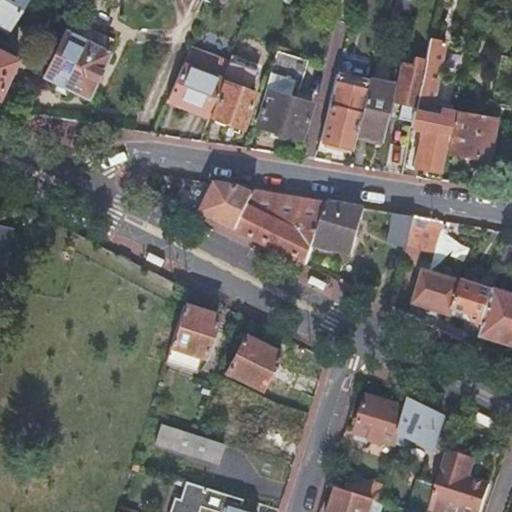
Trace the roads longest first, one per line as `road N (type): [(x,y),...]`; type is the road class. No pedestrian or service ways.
road 1 (residential): [(511,215),(128,157),(23,182)]
road 2 (tertiary): [(23,182),(355,338)]
road 3 (residential): [(302,511),(355,338)]
road 4 (tertiary): [(355,338),(511,416)]
